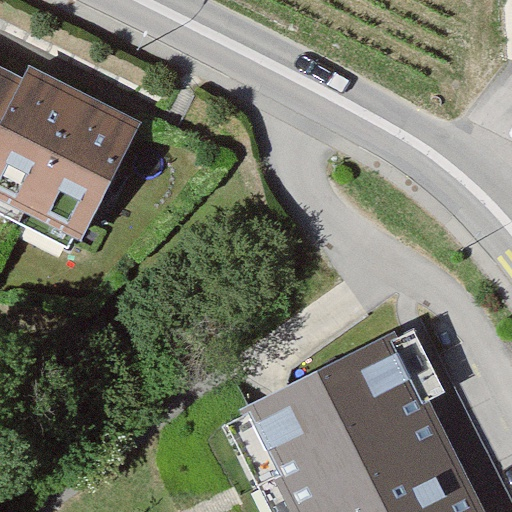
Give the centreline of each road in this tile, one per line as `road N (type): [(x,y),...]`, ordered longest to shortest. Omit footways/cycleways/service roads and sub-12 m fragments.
road 1 (secondary): [(134,0),(429,150),(511,228)]
road 2 (unknown): [(511,115),(502,108),(490,33),(501,0)]
